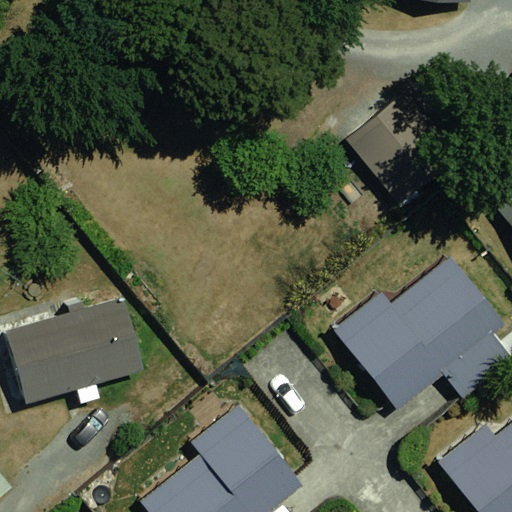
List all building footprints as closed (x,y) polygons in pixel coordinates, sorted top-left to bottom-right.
[(511,178),(480,206),(511,243),(511,178)] [(436,247),(324,333),(378,403),(491,317),(436,247)] [(115,289),(0,315),(0,393),(133,363),(115,289)] [(511,397),(421,463),(455,511),(506,511),(511,508),(511,397)] [(222,400),(120,492),(138,511),(236,511),(285,469),(222,400)]
